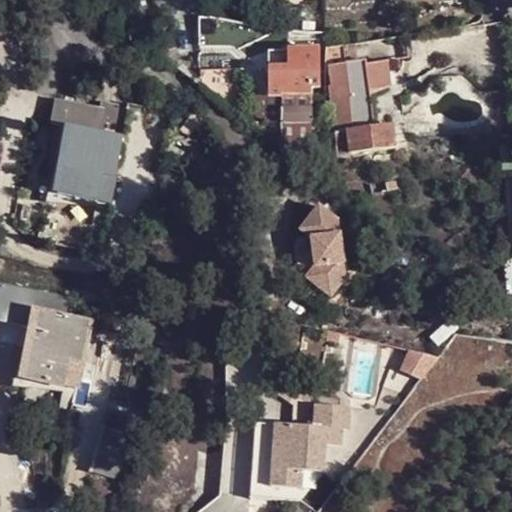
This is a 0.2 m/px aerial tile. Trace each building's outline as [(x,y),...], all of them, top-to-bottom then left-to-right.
[(323,92),(321,54),(269,57),(267,117),(285,117),(284,141),(314,141),(315,91),(323,92)] [(351,95),(352,104),(372,101),(371,93),(351,95)] [(339,137),(369,134),(376,133),(378,132),(373,101),(372,101),(352,104),(334,106),(339,137)] [(99,118),(29,103),(22,136),(57,143),(61,128),(95,136),(99,118)] [(94,206),(100,180),(112,182),(121,141),(95,136),(61,128),(57,143),(53,164),(59,165),(55,198),(94,206)] [(369,134),(339,137),(343,162),(401,154),(398,130),(378,132),(376,133),(369,134)] [(336,166),(334,147),(309,148),(309,162),(336,166)] [(322,207),(304,228),(315,235),(319,266),(309,276),(331,294),(346,279),(339,219),(322,207)] [(65,301),(0,288),(0,326),(18,330),(22,311),(62,319),(65,301)] [(58,389),(62,363),(75,366),(84,324),(62,319),(22,311),(15,346),(23,348),(17,381),(58,389)] [(349,405),(313,403),(313,424),(273,422),(255,421),(250,497),(300,501),(301,488),(302,470),(323,471),(325,444),(341,445),(342,428),(348,428),(349,405)] [(109,461),(124,434),(111,427),(97,454),(109,461)] [(194,445),(195,493),(223,493),(222,445),(194,445)]
